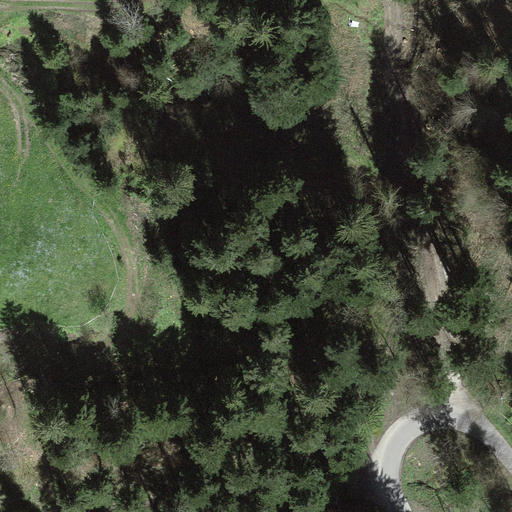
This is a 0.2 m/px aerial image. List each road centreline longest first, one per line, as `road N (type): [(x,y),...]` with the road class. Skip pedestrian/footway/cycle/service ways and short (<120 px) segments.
road 1 (track): [(0,88),(118,229),(132,303),(104,345),(0,390)]
road 2 (track): [(123,511),(389,479)]
road 3 (unclassified): [(511,466),(459,420),(434,417),(412,426),(393,443),(387,463),(402,511)]
